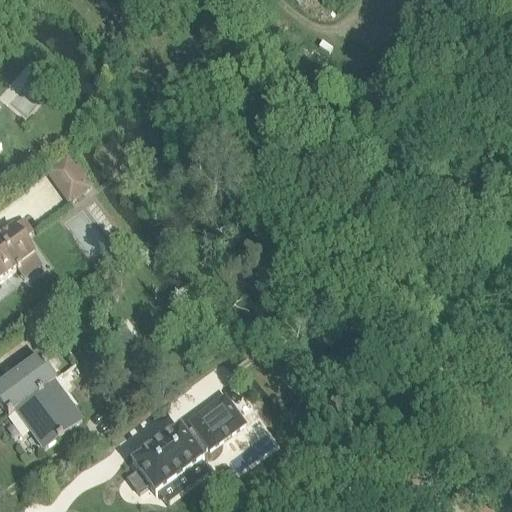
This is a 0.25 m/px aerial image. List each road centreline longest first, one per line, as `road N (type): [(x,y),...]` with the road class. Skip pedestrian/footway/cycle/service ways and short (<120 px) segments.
road 1 (unknown): [(305,511),(511,241)]
road 2 (tertiary): [(511,310),(356,511)]
